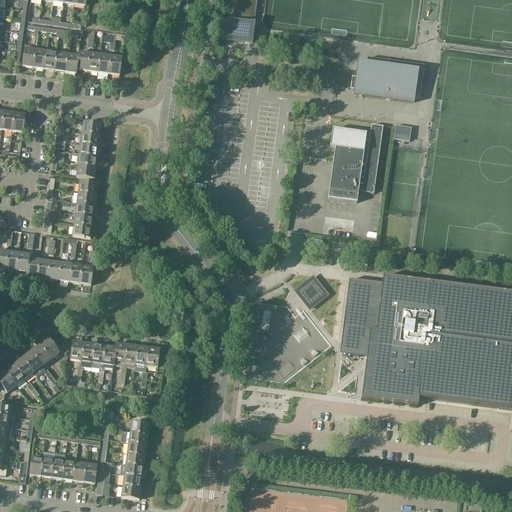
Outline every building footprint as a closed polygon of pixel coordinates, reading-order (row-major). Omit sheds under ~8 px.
[(72,12),(73,6),(74,0),(63,0),(63,5),(62,11),(72,12)] [(225,42),(252,46),(255,23),(257,0),(231,0),(229,20),(228,19),(225,42)] [(71,21),(71,25),(78,26),(78,30),(80,31),(81,28),(85,28),(86,22),(82,22),(82,23),(71,21)] [(21,68),(32,69),(35,52),(23,50),(21,68)] [(32,69),(43,71),(45,53),(35,52),(32,69)] [(43,71),(54,72),(56,54),(45,53),(43,71)] [(76,71),(86,72),(89,55),(77,53),(77,57),(76,71)] [(67,56),(56,54),(54,72),(64,74),(67,56)] [(86,72),(97,74),(99,56),(89,55),(86,72)] [(77,57),(67,56),(64,74),(76,75),(76,71),(77,57)] [(110,58),(99,56),(97,74),(108,75),(110,58)] [(121,59),(110,58),(108,75),(119,77),(121,59)] [(419,100),(424,67),(367,59),(366,66),(358,64),(356,79),(351,78),(350,90),(355,91),(354,93),(353,93),(352,95),(357,95),(360,95),(360,96),(385,99),(389,99),(388,100),(413,103),(414,102),(412,101),(413,99),(419,100)] [(1,131),(12,133),(14,115),(3,114),(1,131)] [(25,117),(14,115),(12,133),(23,134),(25,117)] [(60,132),(64,133),(66,121),(58,120),(56,131),(60,132)] [(82,124),(81,135),(99,137),(101,126),(82,124)] [(333,163),(327,200),(356,204),(358,192),(362,192),(362,193),(373,195),(383,128),(371,126),(370,135),(369,138),(367,137),(366,137),(366,135),(338,131),(332,130),(331,136),(330,145),(329,149),(335,150),(335,154),(334,154),(333,161),(333,163)] [(393,140),(393,141),(409,143),(411,129),(395,127),(393,140)] [(81,135),(80,146),(98,148),(99,137),(81,135)] [(80,146),(78,157),(97,159),(98,148),(80,146)] [(78,157),(77,167),(95,170),(97,159),(78,157)] [(94,181),(95,170),(77,167),(75,178),(94,181)] [(79,183),(77,194),(96,196),(97,186),(79,183)] [(77,194),(76,205),(94,207),(96,196),(77,194)] [(76,205),(74,216),(93,219),(94,207),(76,205)] [(74,216),(73,226),(91,229),(93,219),(74,216)] [(90,240),(91,229),(73,226),(71,237),(90,240)] [(5,271),(16,272),(18,255),(7,253),(5,271)] [(16,272),(25,274),(27,260),(28,260),(29,256),(18,255),(16,272)] [(38,261),(28,260),(27,260),(25,274),(25,277),(36,279),(38,261)] [(36,279),(47,280),(49,263),(38,261),(36,279)] [(47,280),(58,282),(61,264),(49,263),(47,280)] [(71,266),(61,264),(58,282),(69,284),(71,266)] [(69,284),(79,285),(82,267),(71,266),(69,284)] [(93,269),(82,267),(79,285),(90,287),(93,269)] [(348,281),(341,343),(367,346),(366,359),(361,400),(417,407),(418,399),(511,411),(511,294),(382,278),(381,285),(348,281)] [(326,296),(313,279),(296,292),(309,309),(326,296)] [(48,340),(38,347),(50,361),(59,354),(48,340)] [(80,363),(80,368),(83,344),(72,343),(69,361),(80,363)] [(82,369),(90,370),(94,346),(83,344),(80,368),(78,367),(77,374),(81,375),(82,369)] [(115,349),(112,368),(113,368),(121,369),(123,369),(126,346),(115,345),(115,349)] [(105,347),(94,346),(90,370),(91,370),(91,369),(99,371),(99,370),(102,371),(102,370),(105,347)] [(121,371),(120,378),(125,378),(126,371),(126,370),(133,371),(137,348),(126,346),(123,369),(121,369),(121,371)] [(41,368),(50,361),(38,347),(30,353),(41,368)] [(68,353),(63,347),(59,349),(64,355),(68,353)] [(105,347),(102,370),(102,371),(99,370),(99,371),(98,377),(103,378),(104,372),(112,373),(113,368),(112,368),(115,349),(105,347)] [(147,349),(137,348),(133,371),(134,371),(134,373),(142,374),(144,374),(145,367),(147,353),(147,349)] [(142,374),(142,380),(146,381),(147,374),(145,374),(145,368),(157,369),(159,351),(147,349),(147,353),(145,367),(144,374),(142,374)] [(30,353),(21,360),(36,379),(43,374),(45,373),(41,368),(30,353)] [(21,360),(13,366),(24,381),(33,374),(36,379),(21,360)] [(15,388),(24,381),(13,366),(4,373),(15,388)] [(6,394),(15,388),(4,373),(0,375),(0,385),(2,388),(0,389),(0,390),(0,392),(0,401),(3,402),(4,395),(6,394)] [(56,383),(51,377),(47,380),(52,386),(56,383)] [(26,387),(30,393),(34,390),(30,384),(26,387)] [(39,396),(34,390),(30,393),(35,399),(39,396)] [(0,405),(0,416),(9,418),(10,407),(0,405)] [(8,419),(9,418),(0,416),(0,427),(12,429),(13,419),(8,419)] [(131,423),(129,434),(147,436),(149,426),(131,423)] [(0,438),(6,440),(11,441),(12,430),(12,429),(0,427),(0,438)] [(120,444),(128,445),(146,447),(147,436),(129,434),(121,433),(120,444)] [(128,445),(126,456),(144,458),(146,447),(128,445)] [(126,456),(125,466),(143,469),(144,458),(126,456)] [(29,476),(40,478),(42,460),(31,458),(29,476)] [(40,478),(51,479),(53,461),(42,460),(40,478)] [(64,462),(53,461),(51,479),(61,481),(64,462)] [(75,464),(64,462),(61,481),(72,482),(75,464)] [(27,465),(23,464),(16,463),(15,471),(19,471),(19,475),(26,476),(27,465)] [(72,482),(83,484),(86,465),(75,464),(72,482)] [(97,467),(86,465),(83,484),(94,485),(97,467)] [(125,466),(123,477),(142,479),(143,469),(125,466)] [(123,477),(122,488),(140,490),(142,479),(123,477)] [(139,502),(140,490),(122,488),(120,499),(139,502)]
